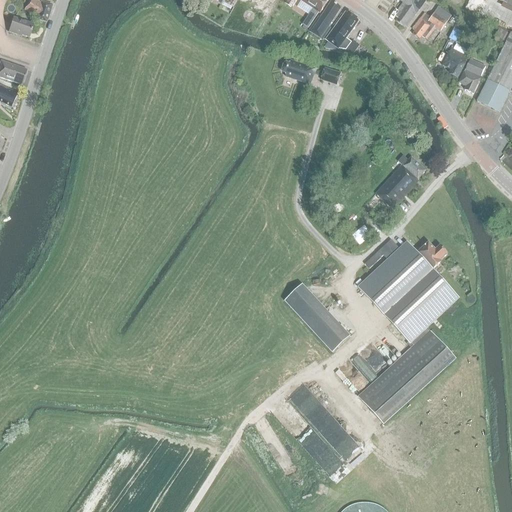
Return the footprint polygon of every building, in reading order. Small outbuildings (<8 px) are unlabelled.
[(34,0),(31,0),(25,10),(36,17),(35,19),(46,23),(52,6),(41,2),(41,4),(34,0)] [(207,0),(219,6),(221,3),(233,8),(237,0),(207,0)] [(288,0),(285,5),(290,8),(296,0),(288,0)] [(300,0),(300,1),(312,10),(302,25),(308,29),(318,13),(319,14),(329,0),(300,0)] [(398,19),(396,22),(404,28),(404,27),(406,28),(426,0),(398,0),(398,1),(403,4),(398,11),(400,12),(396,18),(398,19)] [(511,0),(495,0),(511,8),(511,0)] [(319,20),(317,18),(307,33),(321,42),(329,29),(327,28),(341,8),(331,1),(319,20)] [(437,9),(433,15),(430,19),(424,14),(412,30),(415,32),(412,35),(419,40),(421,37),(424,39),(433,27),(441,32),(450,17),(437,9)] [(337,49),(338,50),(345,51),(351,43),(346,39),(357,24),(354,22),(356,19),(349,14),(348,15),(345,14),(331,35),(332,35),(327,42),(328,43),(337,49)] [(12,18),(8,33),(18,36),(18,35),(29,39),(33,25),(12,18)] [(468,36),(454,29),(448,39),(463,47),(468,36)] [(499,29),(495,37),(503,41),(507,33),(499,29)] [(511,34),(477,102),(499,113),(509,94),(511,87),(511,34)] [(352,56),(353,54),(356,50),(359,46),(352,42),(351,43),(345,51),(348,52),(350,55),(352,56)] [(324,48),(326,49),(335,51),(337,49),(328,43),(324,48)] [(456,83),(468,58),(451,49),(440,70),(449,74),(447,78),(456,83)] [(470,61),(459,85),(466,88),(464,91),(472,95),(480,79),(479,79),(485,68),(470,61)] [(0,62),(0,78),(22,86),(27,71),(0,62)] [(284,66),(282,70),(283,73),(286,74),(285,77),(310,85),(315,70),(290,62),(289,65),(286,64),(284,66)] [(324,69),(320,81),(336,86),(340,74),(324,69)] [(17,95),(0,86),(0,103),(10,108),(17,95)] [(401,164),(374,193),(393,210),(419,181),(418,180),(429,169),(413,154),(409,158),(404,152),(397,160),(401,164)] [(421,247),(415,253),(416,254),(424,262),(425,261),(430,257),(431,259),(452,241),(440,226),(419,245),(421,247)] [(406,242),(357,286),(367,297),(409,343),(427,328),(432,323),(437,319),(442,314),(444,312),(459,298),(434,271),(425,261),(424,262),(416,254),(415,253),(406,242)] [(285,300),(332,352),(350,336),(303,284),(285,300)] [(452,307),(447,312),(451,316),(456,312),(452,307)] [(413,351),(361,399),(385,425),(456,360),(452,355),(449,352),(433,335),(431,332),(427,328),(409,343),(408,345),(413,351)] [(324,443),(326,446),(315,456),(332,475),(344,464),(325,442),(324,443)]
